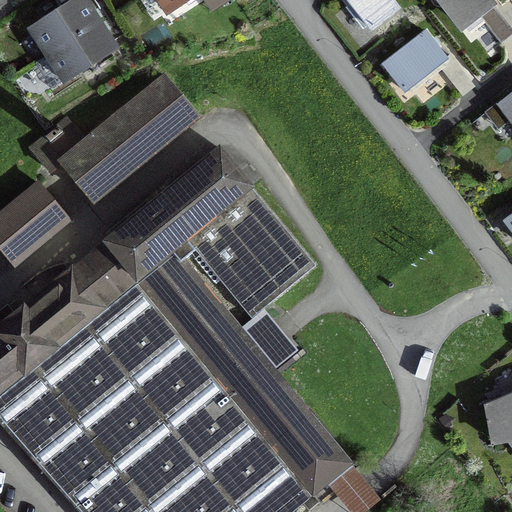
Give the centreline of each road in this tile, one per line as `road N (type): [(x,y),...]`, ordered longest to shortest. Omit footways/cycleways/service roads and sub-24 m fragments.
road 1 (residential): [(511,290),(288,0)]
road 2 (unknown): [(226,127),(335,293),(345,292),(381,326),(412,334)]
road 3 (unknown): [(412,334),(416,395),(399,459),(337,511)]
